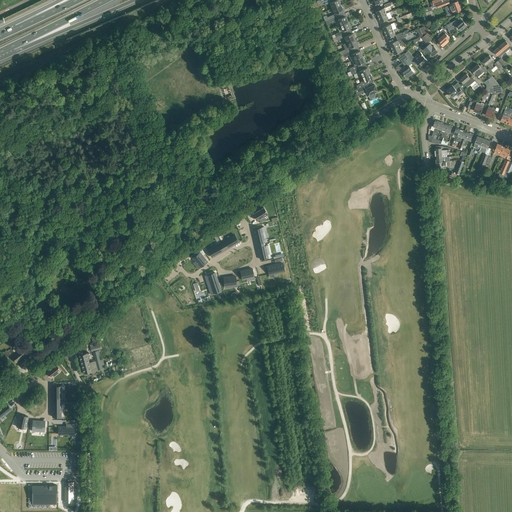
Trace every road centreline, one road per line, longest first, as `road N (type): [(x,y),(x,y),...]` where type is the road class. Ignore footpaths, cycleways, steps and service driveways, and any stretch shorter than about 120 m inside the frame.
road 1 (track): [(206,221),(153,149),(109,31)]
road 2 (unclassified): [(232,204),(406,96)]
road 3 (track): [(91,511),(89,394),(77,375)]
road 4 (unclassified): [(63,336),(166,251)]
road 5 (motorway): [(13,46),(134,0)]
